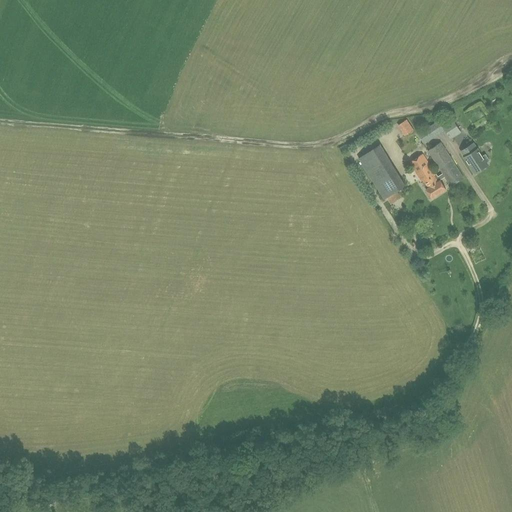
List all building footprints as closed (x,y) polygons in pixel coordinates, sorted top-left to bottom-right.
[(450,140),(461,133),(451,118),(440,124),(450,140)] [(401,125),(407,137),(417,132),(410,120),(401,125)] [(436,123),(418,134),(424,144),(442,133),(436,123)] [(442,173),(440,175),(442,179),(444,177),(450,186),(463,178),(440,143),(428,150),(442,173)] [(472,144),(461,151),(464,157),(474,174),(481,169),(482,170),(485,168),(485,167),(487,165),(486,163),(489,161),(485,154),(481,157),(477,149),(476,149),(472,144)] [(359,159),(384,199),(404,187),(387,160),(388,159),(380,146),(359,159)] [(442,179),(440,175),(437,177),(423,155),(409,164),(432,199),(445,190),(439,180),(442,179)] [(389,197),(394,206),(405,200),(400,191),(389,197)]
